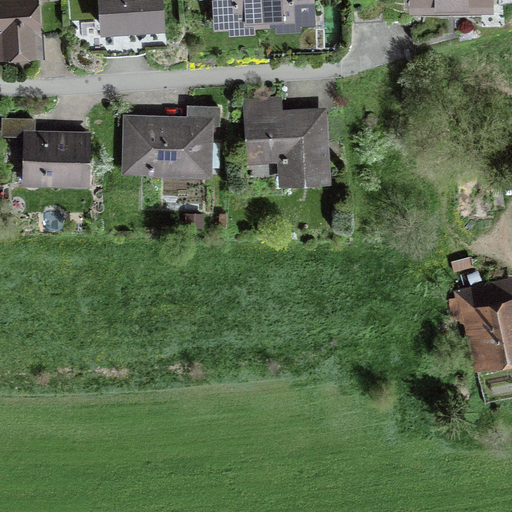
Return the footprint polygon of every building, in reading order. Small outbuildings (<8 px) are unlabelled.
[(36,0),(0,0),(0,27),(4,28),(5,55),(39,53),(36,0)] [(156,0),(98,0),(101,35),(159,31),(156,0)] [(214,0),(215,26),(310,23),(309,0),(214,0)] [(383,0),(352,0),(354,21),(384,20),(383,0)] [(451,10),(450,0),(413,0),(414,10),(451,10)] [(450,0),(451,10),(494,10),(493,0),(450,0)] [(439,21),(411,30),(416,43),(444,34),(439,21)] [(282,97),(251,99),(254,162),(281,160),(282,182),(327,180),(324,111),(282,113),(282,97)] [(191,119),(141,119),(141,165),(209,165),(209,122),(214,122),(214,108),(191,108),(191,119)] [(86,131),(34,130),(35,117),(2,117),(2,135),(25,135),(25,183),(85,184),(86,131)] [(511,303),(507,282),(462,292),(478,363),(511,354),(511,303)]
